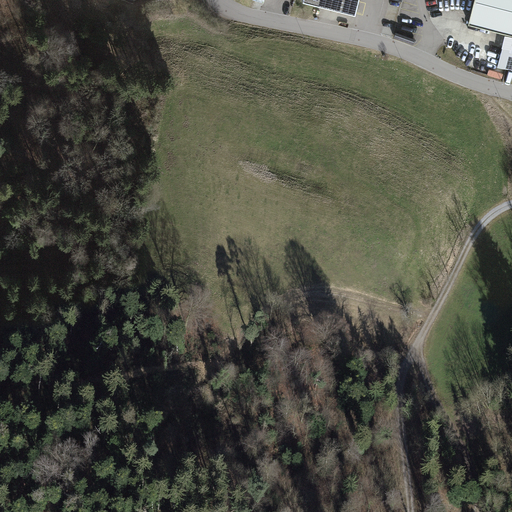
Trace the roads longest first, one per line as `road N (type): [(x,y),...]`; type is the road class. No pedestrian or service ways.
road 1 (track): [(511,204),(479,226),(413,350),(395,402),(407,511)]
road 2 (residential): [(217,0),(250,17),(379,42),(511,93)]
road 3 (track): [(422,334),(388,306),(317,293),(270,323),(185,426)]
road 4 (track): [(413,350),(461,447),(475,511)]
